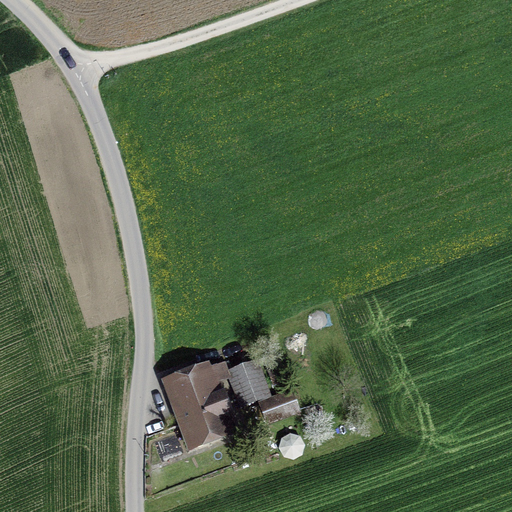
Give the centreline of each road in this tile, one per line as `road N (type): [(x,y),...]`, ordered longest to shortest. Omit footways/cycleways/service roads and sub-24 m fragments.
road 1 (unclassified): [(16,0),(74,69),(121,192),(144,345),(134,511)]
road 2 (track): [(74,69),(298,0)]
